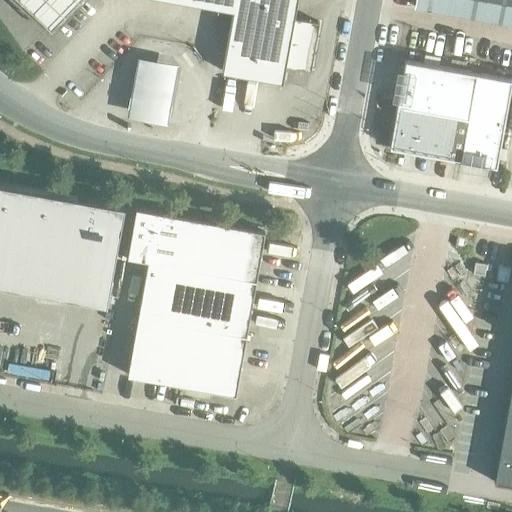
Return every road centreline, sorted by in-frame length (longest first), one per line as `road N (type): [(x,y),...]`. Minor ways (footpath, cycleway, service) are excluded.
road 1 (unclassified): [(333,189),(104,144),(0,94)]
road 2 (unclassified): [(0,399),(288,450)]
road 3 (unclassified): [(288,450),(333,189)]
road 4 (unclassified): [(333,189),(368,0)]
road 5 (unclassified): [(511,220),(333,189)]
road 6 (unclassified): [(288,450),(428,475)]
